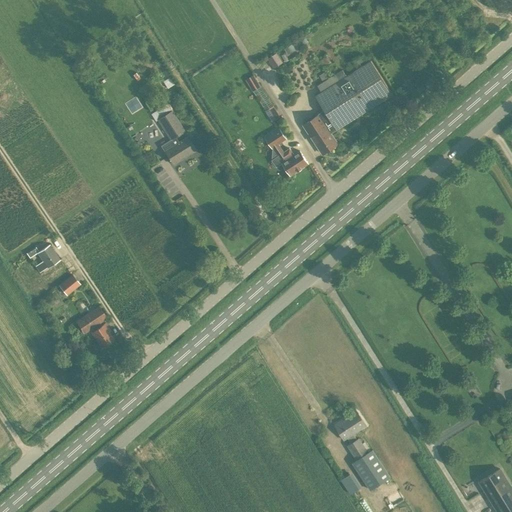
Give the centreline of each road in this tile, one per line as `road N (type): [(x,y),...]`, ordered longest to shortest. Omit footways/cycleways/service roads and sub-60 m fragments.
road 1 (unclassified): [(0,484),(511,39)]
road 2 (secondary): [(511,69),(0,511)]
road 3 (unclassified): [(43,511),(511,101)]
road 4 (track): [(465,511),(319,274)]
road 5 (track): [(145,356),(0,144)]
road 6 (track): [(335,193),(212,0)]
road 7 (unknown): [(396,205),(506,386)]
